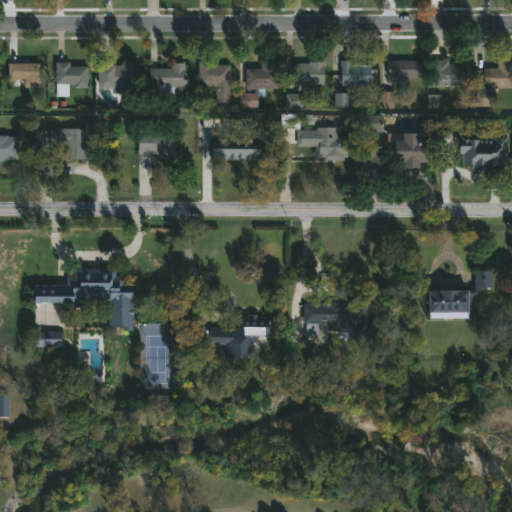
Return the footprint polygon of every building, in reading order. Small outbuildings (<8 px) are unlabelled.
[(275,89),(244,89),(244,69),(258,69),(258,61),(275,61),(275,89)] [(386,79),(386,61),(420,61),(420,79),(386,79)] [(491,89),(491,107),(477,106),(477,91),(482,91),(482,68),(495,69),(495,61),(511,61),(511,83),(510,83),(510,89),(491,89)] [(432,87),(432,62),(465,62),(465,87),(432,87)] [(38,63),(38,87),(6,87),(6,63),(38,63)] [(197,87),(197,63),(228,63),(228,104),(213,104),(213,87),(197,87)] [(292,63),(322,63),(322,85),(292,85),(292,63)] [(369,86),(338,86),(338,63),(369,63),(369,86)] [(85,87),(66,87),(66,95),(53,95),(53,64),(85,64),(85,87)] [(132,65),(132,89),(96,89),(96,65),(132,65)] [(185,87),(147,87),(147,67),(185,67),(185,87)] [(63,159),(63,146),(50,146),(50,116),(62,116),(62,128),(84,128),(84,159),(63,159)] [(118,151),(118,117),(129,117),(129,151),(118,151)] [(258,160),(209,160),(209,125),(258,125),(258,160)] [(355,136),(354,160),(313,160),(313,148),(295,148),(296,128),(334,128),(334,136),(355,136)] [(136,157),(136,132),(172,132),(172,157),(136,157)] [(500,133),(499,160),(457,159),(457,132),(500,133)] [(392,166),(393,147),(384,147),(383,167),(366,166),(367,140),(393,141),(394,134),(417,135),(416,141),(428,141),(427,168),(392,166)] [(0,137),(15,137),(15,161),(0,161),(0,137)] [(117,269),(116,287),(131,287),(131,330),(106,329),(107,301),(82,301),(82,306),(33,305),(33,284),(64,284),(64,276),(72,276),(72,268),(117,269)] [(472,270),(489,270),(489,290),(472,290),(472,270)] [(467,290),(467,318),(428,318),(428,290),(467,290)] [(301,324),(301,304),(354,304),(354,331),(327,331),(327,325),(301,324)] [(239,327),(239,316),(265,315),(266,337),(251,337),(251,360),(224,360),(223,346),(208,346),(208,328),(239,327)] [(59,332),(59,347),(33,347),(33,332),(59,332)] [(0,419),(8,419),(8,397),(0,396),(0,419)]
